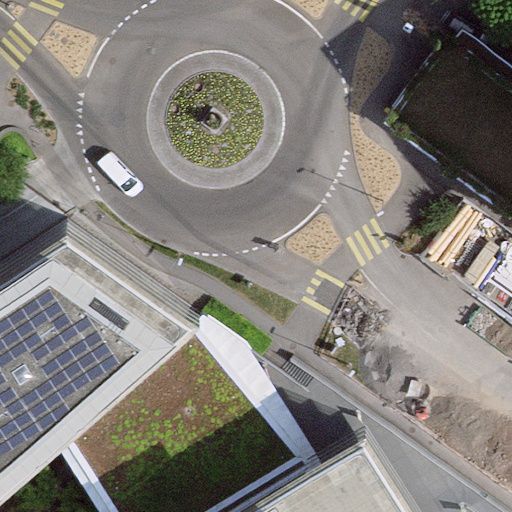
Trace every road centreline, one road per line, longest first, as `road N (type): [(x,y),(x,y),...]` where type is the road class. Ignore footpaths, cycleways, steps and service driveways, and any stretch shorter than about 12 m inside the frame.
road 1 (residential): [(281,201),(341,266),(511,408)]
road 2 (residential): [(102,136),(130,196),(188,228),(221,229),(281,201)]
road 3 (residential): [(313,102),(291,55),(272,38),(249,25),(198,17)]
road 4 (residential): [(0,31),(102,136)]
road 5 (residential): [(160,28),(138,42),(108,85),(102,136)]
